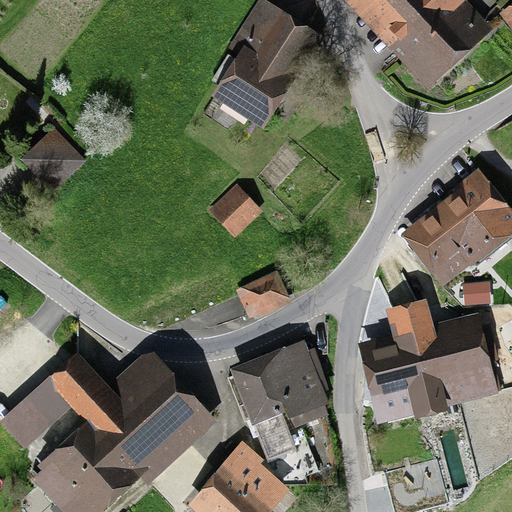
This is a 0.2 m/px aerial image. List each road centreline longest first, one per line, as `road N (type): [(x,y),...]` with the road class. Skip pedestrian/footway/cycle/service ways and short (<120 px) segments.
road 1 (tertiary): [(0,245),(124,335),(171,348),(247,338),(347,274)]
road 2 (residential): [(347,274),(343,385),(358,511)]
